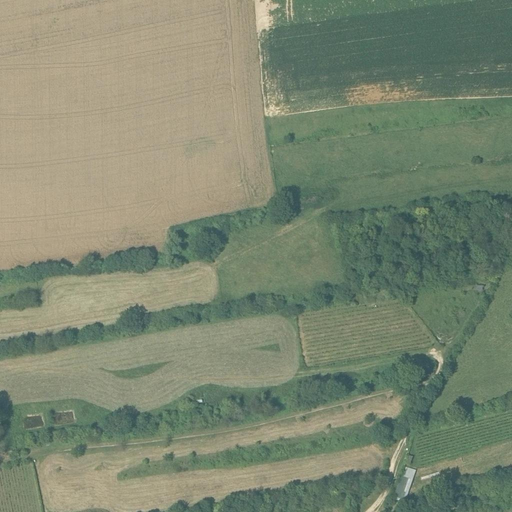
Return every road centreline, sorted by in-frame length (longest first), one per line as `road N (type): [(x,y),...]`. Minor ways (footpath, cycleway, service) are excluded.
road 1 (track): [(422,390),(403,386),(235,428),(59,447),(0,464)]
road 2 (track): [(370,509),(422,390)]
